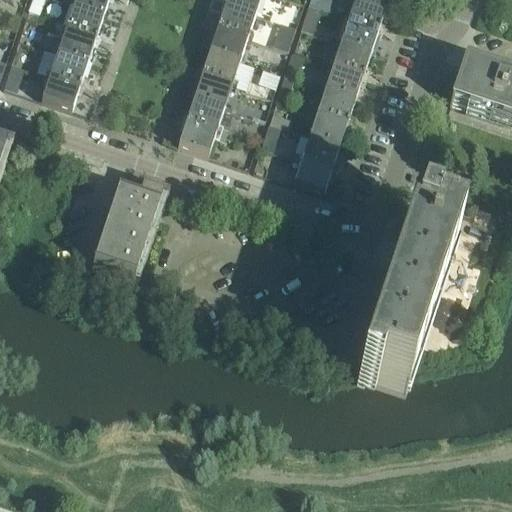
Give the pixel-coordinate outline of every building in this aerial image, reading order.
[(76,0),(72,13),(103,23),(110,0),(76,0)] [(255,21),(261,0),(228,0),(224,11),(255,21)] [(310,0),(305,35),(316,37),(319,15),(334,18),(337,4),(327,2),(327,0),(310,0)] [(356,2),(348,26),(378,36),(386,12),(356,2)] [(247,45),(255,21),(224,11),(216,35),(247,45)] [(72,13),(64,37),(95,47),(103,23),(72,13)] [(370,60),(378,36),(348,26),(340,50),(370,60)] [(273,51),(288,56),(296,33),(282,28),(273,51)] [(239,69),(247,45),(216,35),(209,59),(239,69)] [(64,37),(56,61),(87,71),(95,47),(64,37)] [(340,50),(332,74),(362,84),(370,60),(340,50)] [(231,93),(239,69),(209,59),(201,83),(231,93)] [(79,94),(87,71),(56,61),(48,84),(79,94)] [(511,86),(508,85),(509,80),(499,76),(497,81),(462,70),(449,112),(511,132),(511,86)] [(354,107),(362,84),(332,74),(324,97),(354,107)] [(223,116),(231,93),(201,83),(193,106),(223,116)] [(71,119),(79,94),(48,84),(40,109),(71,119)] [(324,97),(316,121),(346,131),(354,107),(324,97)] [(215,140),(223,116),(193,106),(185,130),(215,140)] [(338,155),(346,131),(316,121),(308,145),(338,155)] [(207,165),(215,140),(185,130),(177,154),(207,165)] [(308,145),(300,168),(330,179),(338,155),(308,145)] [(0,168),(5,152),(10,154),(11,152),(0,148),(0,168)] [(322,203),(330,179),(300,168),(292,193),(322,203)] [(133,290),(151,234),(161,204),(166,206),(167,204),(141,196),(137,208),(116,201),(115,203),(117,204),(112,221),(94,275),(91,274),(91,276),(133,290)] [(404,402),(412,379),(455,248),(413,234),(408,251),(402,249),(394,274),(363,366),(362,371),(367,373),(363,388),(404,402)]
